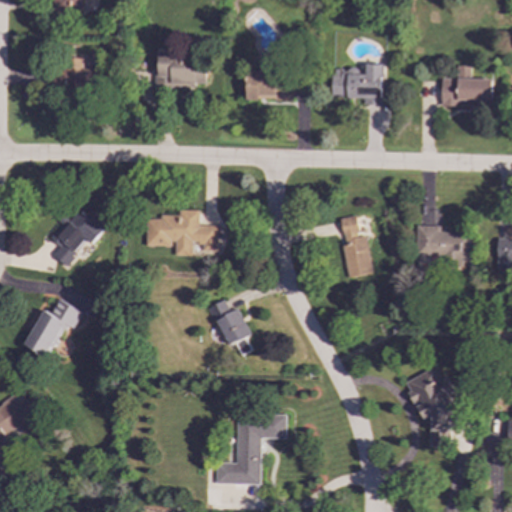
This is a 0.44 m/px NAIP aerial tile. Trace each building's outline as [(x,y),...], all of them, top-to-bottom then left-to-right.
[(81,0),(54,0),(55,14),(81,14),(81,0)] [(171,77),(171,86),(195,87),(196,53),(154,52),(154,77),(171,77)] [(82,58),(58,57),(58,91),(99,92),(100,68),(81,68),(82,58)] [(382,65),(365,65),(365,70),(331,69),(330,98),(360,98),(360,105),(381,105),(382,65)] [(492,80),(470,79),(470,66),(457,66),(457,79),(441,78),(440,105),(471,106),(471,103),(492,103),(492,80)] [(291,101),(291,72),(246,71),(246,98),(272,99),(272,100),(291,101)] [(49,238),(59,246),(51,256),(64,266),(86,240),(91,245),(107,225),(92,212),(88,216),(76,206),(49,238)] [(217,226),(199,225),(199,210),(178,210),(178,215),(159,215),(159,219),(146,219),(145,246),(173,246),(173,255),(190,256),(191,243),(202,243),(201,252),(217,252),(217,226)] [(371,274),(365,236),(359,237),(356,216),(340,218),(344,245),(342,246),(347,278),(371,274)] [(440,232),(440,226),(417,226),(416,259),(470,260),(471,233),(440,232)] [(511,239),(496,239),(496,272),(511,272),(511,239)] [(82,312),(58,299),(50,314),(43,310),(24,345),(46,357),(63,326),(71,331),(82,312)] [(250,335),(236,308),(229,312),(223,300),(208,308),(228,346),(235,343),(241,355),(250,351),(244,338),(250,335)] [(434,451),(446,445),(445,441),(455,437),(447,419),(459,414),(450,394),(454,392),(447,376),(441,379),(436,367),(404,382),(422,421),(428,419),(433,429),(426,432),(434,451)] [(0,477),(10,471),(0,455),(0,445),(2,448),(9,443),(5,437),(13,432),(16,436),(40,421),(21,391),(0,404),(0,477)] [(259,485),(260,439),(285,439),(285,416),(236,415),(236,463),(216,463),(215,484),(259,485)]
